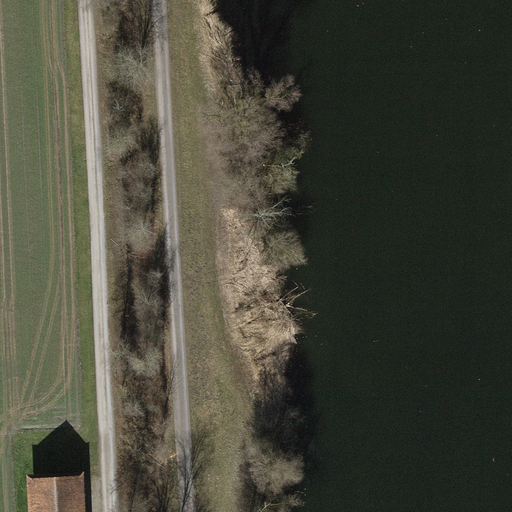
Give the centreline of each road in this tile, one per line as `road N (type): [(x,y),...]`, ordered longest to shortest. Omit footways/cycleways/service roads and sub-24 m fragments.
road 1 (track): [(187,511),(158,0)]
road 2 (track): [(108,511),(85,0)]
